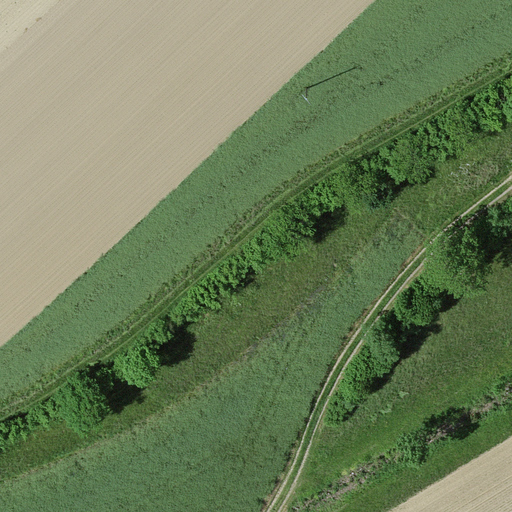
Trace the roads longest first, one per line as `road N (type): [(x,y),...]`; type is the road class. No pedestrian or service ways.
road 1 (track): [(0,409),(77,376),(319,184),(511,72)]
road 2 (track): [(511,166),(378,279),(265,511)]
